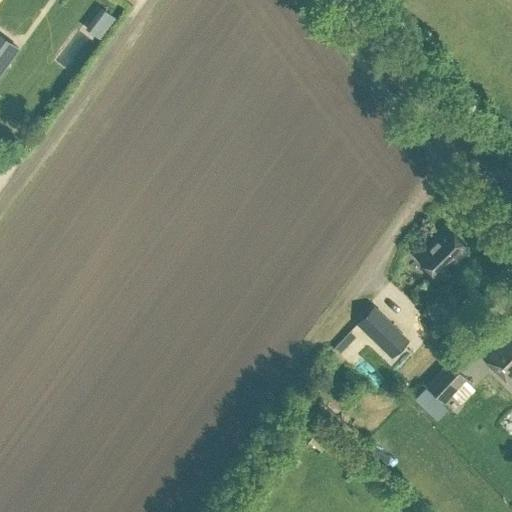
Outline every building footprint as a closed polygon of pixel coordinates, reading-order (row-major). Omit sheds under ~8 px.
[(70,1),(52,19),(73,38),(90,19),(70,1)] [(0,72),(20,46),(0,30),(0,72)] [(437,276),(467,247),(446,226),(416,255),(437,276)] [(411,375),(445,339),(402,298),(368,333),(411,375)] [(363,330),(380,311),(372,304),(355,322),(363,330)] [(511,322),(511,324),(504,317),(475,348),(511,382),(511,322)] [(443,401),(466,377),(447,360),(425,384),(443,401)] [(460,393),(473,403),(488,385),(475,374),(460,393)]
